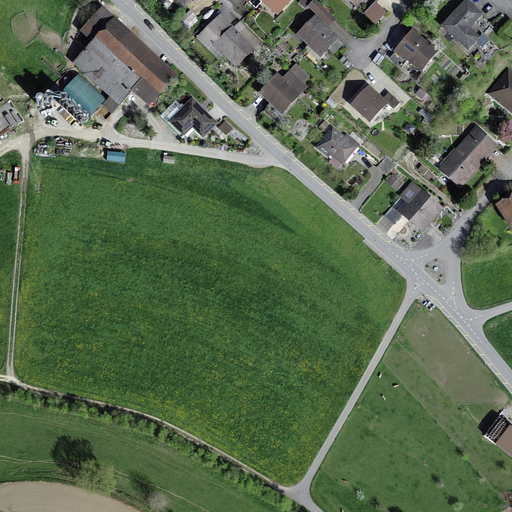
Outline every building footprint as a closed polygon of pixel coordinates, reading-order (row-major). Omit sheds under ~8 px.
[(263,0),(271,8),(275,4),(281,10),(290,0),(263,0)] [(380,0),(373,0),(363,9),(373,21),(388,8),(380,0)] [(309,6),(327,24),(332,18),(314,1),(309,6)] [(491,25),(467,1),(443,26),(468,50),(476,41),(482,47),(489,41),(482,35),(491,25)] [(337,39),(315,18),(299,35),(309,44),(311,43),(323,54),(337,39)] [(82,31),(93,41),(95,38),(102,31),(91,21),(82,31)] [(98,40),(95,38),(93,41),(88,46),(89,47),(74,63),(120,105),(134,90),(149,103),(171,79),(112,25),(98,40)] [(211,50),(217,44),(225,52),(224,53),(237,66),(252,50),(239,36),(240,35),(233,28),(221,40),(209,27),(198,37),(211,50)] [(390,58),(402,68),(408,60),(422,71),(436,53),(411,32),(390,58)] [(340,61),(345,67),(349,63),(344,57),(340,61)] [(293,71),(304,81),(309,76),(298,66),(293,71)] [(273,101),(284,111),(307,87),(292,72),(284,81),(277,75),(260,93),(270,103),(273,101)] [(491,94),(511,110),(511,75),(509,73),(491,94)] [(90,111),(102,100),(77,74),(65,85),(90,111)] [(352,106),(370,123),(387,104),(394,110),(400,103),(389,93),(383,100),(369,87),(352,106)] [(0,90),(0,107),(8,102),(0,90)] [(192,100),(182,110),(174,103),(163,115),(187,139),(195,130),(203,138),(217,124),(192,100)] [(343,164),(358,145),(346,136),(344,138),(333,129),(318,148),(329,157),(331,155),(343,164)] [(461,185),(476,168),(478,170),(497,148),(477,130),(457,153),(459,155),(445,171),(461,185)] [(125,151),(107,152),(108,160),(125,159),(125,151)] [(378,167),(388,175),(396,164),(387,156),(378,167)] [(388,183),(395,188),(400,182),(393,177),(388,183)] [(410,187),(395,205),(423,229),(439,210),(418,192),(417,193),(410,187)] [(511,198),(500,207),(511,225),(511,198)] [(511,433),(508,430),(497,444),(511,456),(511,433)]
